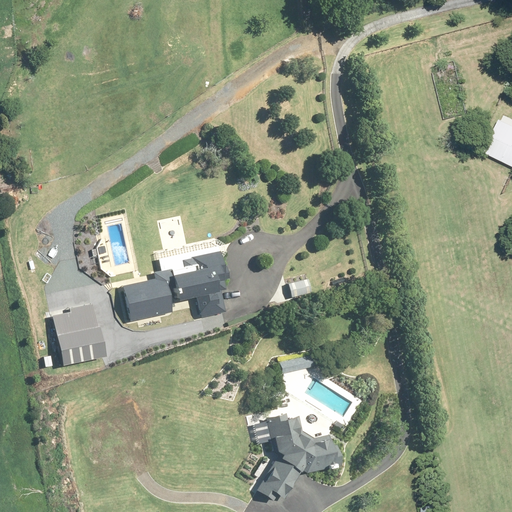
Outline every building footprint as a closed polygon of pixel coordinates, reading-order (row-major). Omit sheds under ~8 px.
[(511,119),(504,116),(486,152),(511,164),(511,119)] [(178,309),(176,300),(195,296),(200,317),(225,311),(222,298),(220,290),(225,288),(223,280),(230,278),(226,262),(223,263),(218,244),(159,258),(161,268),(152,270),(154,277),(119,286),(128,326),(163,318),(162,312),(178,309)] [(307,293),(303,280),(288,285),(291,297),(307,293)] [(104,355),(94,307),(52,316),(62,364),(104,355)] [(51,354),(42,356),(45,368),(54,365),(51,354)] [(317,365),(314,354),(278,363),(281,373),(317,365)] [(342,464),(336,435),(313,440),(302,433),(298,415),(267,422),(273,449),(279,453),(255,490),(278,504),(301,468),(308,472),(342,464)]
